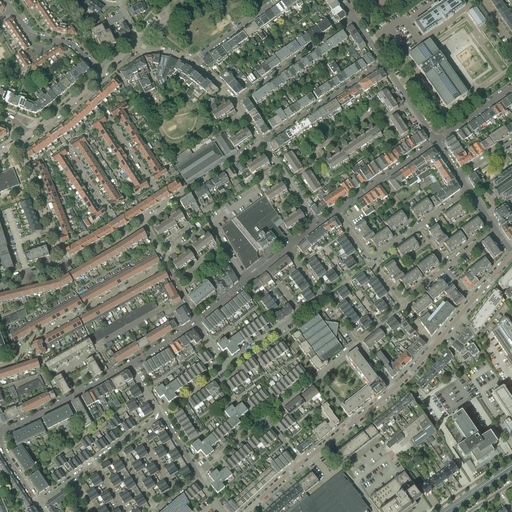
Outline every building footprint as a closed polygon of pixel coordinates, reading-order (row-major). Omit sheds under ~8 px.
[(31,11),(34,8),(34,7),(37,5),(39,3),(38,2),(37,0),(28,6),(31,11)] [(87,0),(83,7),(87,10),(94,1),(95,0),(94,0),(87,0)] [(96,1),(95,0),(94,1),(87,10),(92,14),(99,4),(96,2),(96,1)] [(142,4),(136,7),(139,13),(142,12),(142,13),(146,11),(144,8),(146,7),(143,0),(140,1),(142,4)] [(293,9),(294,8),(287,0),(286,0),(281,4),(289,15),(292,13),(289,9),(292,7),(293,9)] [(299,8),(301,6),(296,0),(287,0),(294,8),(295,7),(294,6),(296,4),(299,8)] [(325,10),(329,7),(336,2),(334,0),(327,0),(326,1),(325,2),(327,5),(323,8),(325,10)] [(443,1),(443,2),(439,5),(437,4),(436,5),(435,6),(435,5),(433,7),(432,8),(432,7),(430,9),(431,10),(426,14),(415,22),(414,23),(414,24),(415,24),(422,35),(423,36),(425,35),(436,27),(436,28),(437,27),(443,23),(445,22),(447,20),(453,16),(453,15),(464,7),(466,6),(465,5),(461,0),(446,0),(444,2),(443,1)] [(339,7),(336,2),(329,7),(331,10),(326,13),(328,15),(339,7)] [(505,6),(502,2),(494,7),(497,11),(505,6)] [(38,11),(47,5),(46,4),(44,6),(42,3),(35,7),(38,11)] [(99,4),(92,14),(97,17),(104,8),(102,7),(103,6),(99,4)] [(287,16),(289,15),(281,4),(276,8),(276,9),(282,17),(283,16),(282,14),(284,12),(287,16)] [(48,6),(47,5),(38,11),(41,15),(48,11),(46,8),(48,6)] [(476,7),(468,13),(467,14),(477,28),(486,22),(490,19),(480,5),(476,7)] [(497,11),(500,16),(508,11),(505,6),(497,11)] [(137,15),(139,13),(136,7),(131,9),(129,7),(127,8),(130,14),(132,14),(133,17),(137,15)] [(343,12),(339,7),(328,15),(330,17),(327,19),(329,22),(333,19),(343,12)] [(283,18),(282,17),(276,9),(276,8),(270,12),(275,19),(280,16),(282,18),(283,18)] [(48,11),(41,15),(44,19),(52,14),(52,13),(50,14),(48,11)] [(511,15),(508,11),(500,16),(503,20),(511,15)] [(271,23),(275,19),(270,12),(265,16),(272,26),(273,25),(271,23)] [(333,19),(336,24),(345,18),(345,16),(343,12),(333,19)] [(55,18),(52,14),(44,19),(47,24),(53,19),(55,18)] [(503,20),(506,25),(511,20),(511,17),(511,15),(503,20)] [(272,26),(265,16),(259,20),(264,28),(269,24),(271,27),(272,26)] [(319,20),(327,31),(332,27),(325,18),(324,19),(325,20),(322,22),(321,19),(319,20)] [(5,28),(7,27),(13,22),(14,21),(13,19),(11,19),(4,24),(5,24),(4,25),(5,28)] [(53,19),(47,24),(49,28),(58,22),(57,21),(55,22),(53,19)] [(260,31),(264,28),(259,20),(253,24),(254,25),(261,34),(262,33),(260,31)] [(315,25),(322,34),(327,31),(319,20),(317,22),(319,24),(317,26),(316,24),(315,25)] [(7,31),(8,32),(16,26),(13,22),(7,27),(9,30),(7,31)] [(59,23),(58,22),(49,28),(52,32),(54,31),(59,27),(57,24),(59,23)] [(59,27),(54,31),(55,32),(62,34),(63,25),(60,24),(60,27),(59,27)] [(125,24),(120,26),(122,30),(118,32),(121,36),(124,35),(126,34),(130,32),(128,27),(127,28),(125,24)] [(254,25),(253,24),(248,28),(253,35),(256,33),(256,34),(257,34),(258,37),(259,36),(262,41),(265,39),(261,34),(254,25)] [(66,25),(63,25),(62,34),(67,35),(69,35),(70,34),(67,29),(66,28),(66,25)] [(10,32),(12,35),(19,31),(16,26),(8,32),(8,33),(10,32)] [(67,29),(70,34),(71,36),(73,34),(73,36),(76,34),(74,30),(71,26),(67,29)] [(102,51),(113,46),(116,44),(111,34),(110,34),(108,29),(104,30),(102,26),(91,31),(95,38),(97,37),(98,40),(97,40),(102,51)] [(310,31),(315,39),(321,35),(314,26),(313,26),(314,28),(310,31)] [(253,35),(248,28),(243,32),(254,47),(257,45),(253,40),(252,38),(251,38),(252,38),(251,37),(253,35)] [(355,30),(348,34),(347,35),(348,37),(350,36),(351,38),(357,34),(355,30)] [(22,35),(19,31),(12,35),(14,38),(12,39),(13,41),(22,35)] [(311,42),(315,39),(310,31),(307,34),(305,32),(304,33),(306,35),(310,41),(311,42)] [(248,40),(242,32),(237,36),(242,44),(244,43),(245,45),(249,42),(248,40)] [(347,39),(343,32),(338,35),(343,42),(345,41),(346,42),(347,41),(346,40),(347,39)] [(306,46),(311,42),(310,41),(306,35),(303,37),(300,33),(298,34),(306,46)] [(296,42),(301,49),(306,46),(298,34),(296,36),(299,40),(296,42)] [(360,38),(357,34),(351,38),(353,40),(350,42),(351,44),(354,42),(360,38)] [(16,40),(18,43),(25,39),(22,35),(13,41),(14,42),(16,40)] [(334,38),(339,45),(340,45),(340,46),(342,45),(341,44),(343,42),(338,35),(334,38)] [(238,47),(242,44),(237,36),(232,40),(238,50),(239,50),(238,49),(239,49),(238,47)] [(337,46),(339,45),(334,38),(329,41),(334,49),(336,47),(337,48),(338,47),(337,46)] [(360,38),(354,42),(357,46),(363,42),(360,38)] [(27,43),(25,39),(18,43),(20,46),(18,48),(19,49),(27,43)] [(236,51),(238,50),(232,40),(226,44),(232,52),(235,50),(236,51)] [(454,101),(458,98),(459,99),(467,93),(430,40),(427,42),(409,55),(446,108),(455,102),(454,101)] [(289,45),(290,46),(295,53),(301,50),(294,41),(292,42),(289,45)] [(332,50),(334,49),(329,41),(325,45),(330,52),(331,51),(332,52),(333,51),(332,50)] [(363,42),(357,46),(360,51),(366,47),(363,42)] [(27,43),(19,49),(20,50),(22,49),(24,52),(30,47),(27,43)] [(230,54),(232,52),(226,44),(221,47),(228,57),(231,55),(230,54)] [(327,54),(330,52),(325,45),(317,50),(322,57),(325,55),(326,56),(328,54),(327,54)] [(61,46),(57,49),(61,57),(62,57),(64,56),(63,54),(65,53),(67,51),(65,48),(63,50),(61,46)] [(291,57),(295,53),(290,46),(287,47),(287,46),(285,48),(291,57)] [(357,53),(352,46),(347,49),(352,57),(357,53)] [(60,57),(61,57),(57,49),(56,48),(51,51),(56,58),(59,55),(60,57)] [(222,61),(221,61),(222,62),(228,58),(221,48),(215,52),(222,61)] [(286,60),(291,57),(285,48),(282,50),(280,48),(278,50),(280,52),(286,60)] [(374,62),(375,60),(370,52),(367,54),(364,49),(362,50),(371,64),(374,62)] [(320,59),(322,57),(317,50),(313,53),(318,61),(320,60),(320,59)] [(361,58),(367,67),(371,64),(362,50),(360,52),(363,56),(361,58)] [(53,60),(56,58),(51,51),(47,53),(52,60),(53,62),(54,62),(53,60)] [(16,57),(19,61),(25,57),(22,52),(16,57)] [(220,62),(221,61),(222,61),(215,52),(210,56),(216,64),(216,63),(218,66),(221,64),(220,62)] [(281,64),(286,60),(280,52),(275,55),(281,64)] [(49,62),(52,60),(47,53),(43,56),(49,65),(50,64),(49,62)] [(317,62),(318,61),(313,53),(309,56),(314,63),(316,61),(317,62)] [(269,60),(275,67),(275,68),(280,64),(273,54),(272,55),(273,57),(269,60)] [(48,66),(49,65),(43,56),(39,59),(43,66),(47,64),(48,66)] [(152,72),(155,70),(152,65),(154,56),(145,58),(152,72)] [(152,65),(155,70),(152,72),(153,74),(154,73),(161,88),(167,84),(163,80),(164,80),(162,79),(161,78),(156,76),(159,56),(154,56),(152,65)] [(156,76),(161,78),(168,63),(170,58),(160,56),(159,56),(156,76)] [(216,64),(210,56),(202,61),(202,63),(208,68),(213,64),(213,66),(216,64)] [(311,65),(314,63),(309,56),(305,59),(310,67),(312,66),(311,65)] [(28,61),(25,57),(19,61),(21,65),(28,61)] [(168,63),(161,78),(162,79),(164,80),(169,82),(173,75),(178,62),(170,58),(168,63)] [(41,68),(43,66),(39,59),(35,62),(36,63),(39,69),(40,70),(41,71),(42,70),(41,68)] [(79,65),(78,66),(85,74),(89,70),(89,69),(80,59),(78,61),(82,65),(80,66),(79,65)] [(139,81),(146,95),(146,96),(148,95),(147,92),(155,88),(153,84),(151,85),(147,78),(149,77),(148,74),(149,73),(142,59),(133,64),(132,64),(141,80),(139,81)] [(308,68),(310,67),(305,59),(300,62),(305,69),(307,67),(308,68)] [(275,68),(275,67),(269,60),(266,62),(265,61),(263,61),(270,71),(275,68)] [(357,63),(362,70),(366,67),(362,60),(360,61),(359,60),(358,61),(359,62),(357,63)] [(31,65),(31,64),(28,61),(21,65),(22,67),(21,68),(23,70),(31,65)] [(266,75),(270,71),(263,61),(263,62),(264,64),(260,67),(266,75)] [(333,61),(327,65),(328,66),(333,73),(334,74),(339,71),(339,70),(333,61)] [(181,63),(178,62),(173,75),(176,76),(178,71),(180,72),(184,65),(181,63)] [(303,71),(305,69),(300,62),(296,65),(301,73),(303,72),(303,71)] [(40,70),(39,69),(36,63),(31,66),(36,73),(39,71),(41,73),(42,72),(41,71),(40,70)] [(357,73),(362,70),(357,63),(355,65),(354,64),(353,64),(354,65),(352,66),(357,73)] [(129,93),(132,91),(128,86),(134,83),(132,81),(134,80),(141,94),(139,94),(141,99),(143,98),(143,97),(146,95),(139,81),(141,80),(132,64),(121,73),(126,81),(128,85),(126,87),(129,93)] [(184,65),(180,72),(182,74),(181,75),(179,78),(182,80),(184,76),(190,68),(189,68),(188,67),(184,65)] [(299,74),(301,73),(296,65),(292,68),(297,75),(299,73),(299,74)] [(81,78),(85,74),(78,66),(77,67),(79,68),(77,70),(74,66),(72,67),(81,78)] [(352,76),(357,73),(352,66),(351,67),(350,66),(349,67),(350,68),(348,69),(352,76)] [(76,82),(81,78),(72,67),(70,69),(73,73),(71,75),(70,74),(69,75),(76,82)] [(261,78),(266,75),(260,67),(256,69),(255,68),(254,68),(261,78)] [(192,69),(190,68),(184,76),(182,80),(185,82),(187,78),(188,77),(190,78),(190,79),(196,72),(191,69),(192,69)] [(219,78),(224,82),(231,75),(231,76),(234,73),(230,68),(226,72),(226,71),(223,74),(219,78)] [(253,73),(251,70),(249,68),(247,70),(249,72),(255,81),(256,82),(260,79),(255,72),(253,73)] [(294,77),(297,75),(292,68),(288,71),(293,79),(295,78),(294,77)] [(348,80),(352,76),(348,69),(346,71),(345,70),(344,70),(345,71),(343,72),(343,73),(348,80)] [(375,73),(375,74),(381,82),(386,78),(382,71),(380,70),(375,73)] [(291,80),(293,79),(288,71),(283,74),(288,81),(290,80),(291,80)] [(194,85),(202,77),(196,72),(190,79),(190,80),(186,84),(189,87),(192,83),(194,85)] [(255,81),(249,72),(247,73),(249,76),(247,78),(252,85),(256,82),(255,81)] [(340,85),(336,79),(336,78),(335,77),(334,74),(333,73),(331,75),(332,77),(330,79),(331,81),(336,88),(340,85)] [(340,85),(348,80),(343,73),(341,74),(339,75),(340,76),(336,79),(340,85)] [(376,85),(381,82),(375,74),(375,73),(371,76),(376,85)] [(64,74),(62,76),(71,86),(76,82),(69,75),(68,75),(69,77),(67,78),(64,74)] [(286,83),(288,81),(283,74),(279,77),(284,85),(286,84),(286,83)] [(233,77),(231,76),(231,75),(224,82),(228,86),(237,78),(238,78),(238,77),(237,76),(233,79),(232,78),(233,77)] [(67,90),(71,86),(62,76),(60,78),(63,81),(61,82),(60,82),(67,90)] [(372,87),(376,85),(371,76),(367,79),(372,87)] [(207,81),(202,77),(194,85),(197,87),(194,91),(196,93),(207,81)] [(282,87),(284,85),(279,77),(275,81),(279,87),(282,86),(282,87)] [(228,86),(232,91),(240,84),(239,83),(238,84),(236,82),(239,80),(238,78),(237,78),(228,86)] [(331,91),(336,88),(331,81),(328,83),(327,81),(327,80),(326,78),(324,79),(331,91)] [(115,79),(111,83),(116,89),(117,89),(119,91),(121,89),(119,87),(121,85),(115,79)] [(327,94),(331,91),(324,79),(322,81),(323,83),(324,83),(325,85),(322,87),(327,94)] [(368,90),(372,87),(367,79),(363,82),(368,90)] [(212,84),(207,81),(196,93),(199,95),(203,90),(210,96),(218,91),(211,85),(212,84)] [(277,89),(279,87),(275,81),(271,84),(276,91),(278,90),(277,89)] [(62,94),(67,90),(60,82),(59,83),(60,84),(58,85),(55,82),(54,84),(62,94)] [(364,93),(368,90),(363,82),(358,85),(364,93)] [(116,90),(116,89),(111,83),(106,87),(112,93),(114,91),(116,93),(118,92),(116,90)] [(58,98),(62,94),(54,84),(52,85),(52,86),(50,88),(51,90),(58,98)] [(241,85),(240,84),(232,91),(235,95),(238,95),(243,91),(247,88),(245,86),(242,89),(239,86),(241,85)] [(274,93),(276,91),(271,84),(266,87),(271,94),(273,92),(274,93)] [(322,97),(327,94),(322,87),(319,89),(318,87),(319,86),(317,84),(315,85),(315,86),(322,97)] [(364,93),(358,85),(354,87),(360,96),(364,93)] [(313,93),(317,100),(322,97),(315,86),(313,87),(314,89),(315,89),(316,91),(313,93)] [(110,95),(112,93),(106,87),(102,91),(102,92),(107,97),(108,97),(110,99),(112,97),(110,95)] [(266,97),(271,94),(266,87),(260,91),(265,98),(266,98),(266,97)] [(355,99),(360,96),(354,87),(349,90),(355,99)] [(48,93),(46,95),(53,102),(57,99),(48,88),(45,90),(48,93)] [(7,89),(7,90),(5,94),(2,101),(6,103),(8,104),(13,91),(9,89),(7,89)] [(388,92),(386,90),(378,95),(384,103),(392,98),(390,96),(395,93),(392,89),(388,92)] [(351,102),(355,99),(349,90),(345,93),(350,102),(351,102)] [(16,92),(13,91),(8,104),(9,104),(13,106),(16,98),(18,94),(15,93),(16,92)] [(105,99),(107,97),(102,92),(102,91),(97,95),(103,101),(105,104),(107,101),(105,99)] [(261,101),(265,98),(260,91),(256,94),(261,101)] [(303,93),(310,104),(315,101),(311,94),(308,96),(306,95),(307,94),(305,92),(303,93)] [(49,105),(53,102),(46,95),(45,96),(42,93),(39,95),(48,106),(49,105)] [(306,107),(310,104),(303,93),(301,95),(302,97),(303,97),(304,99),(301,101),(306,107)] [(340,97),(345,104),(347,107),(349,106),(348,104),(350,102),(345,93),(340,97)] [(17,107),(18,108),(24,95),(20,94),(18,99),(16,98),(13,106),(17,107)] [(256,104),(261,101),(256,94),(252,97),(256,104)] [(27,96),(24,95),(18,108),(20,109),(20,108),(24,110),(23,110),(24,110),(27,101),(25,100),(27,96)] [(47,107),(48,106),(39,95),(37,97),(39,100),(38,102),(44,109),(47,107)] [(100,104),(103,101),(97,95),(95,97),(91,101),(96,107),(100,104)] [(345,104),(340,97),(335,100),(341,107),(341,108),(344,107),(343,106),(345,104)] [(301,110),(306,107),(301,101),(299,102),(297,101),(298,100),(296,98),(294,99),(301,110)] [(392,98),(384,103),(384,104),(381,106),(382,107),(385,105),(390,112),(398,107),(396,104),(400,101),(398,98),(393,101),(392,98)] [(222,106),(220,107),(225,115),(232,111),(234,115),(236,113),(229,101),(226,103),(223,99),(219,101),(222,106)] [(245,109),(252,105),(249,99),(243,103),(243,105),(245,109)] [(297,113),(301,110),(294,99),(292,101),(293,103),(294,103),(291,105),(292,107),(297,113)] [(342,111),(335,100),(322,108),(327,115),(329,119),(342,111)] [(506,110),(510,106),(506,100),(501,103),(506,110)] [(31,113),(33,109),(33,104),(33,103),(27,101),(24,110),(31,113)] [(96,107),(91,101),(86,105),(87,106),(92,112),(94,110),(96,112),(98,110),(96,107)] [(33,104),(33,109),(31,113),(36,113),(38,112),(39,112),(41,111),(44,109),(38,102),(36,103),(33,104)] [(116,108),(119,113),(123,110),(128,107),(125,103),(116,108)] [(507,112),(506,110),(501,103),(496,106),(503,116),(506,114),(508,113),(507,112)] [(218,119),(225,115),(220,107),(217,109),(215,104),(211,107),(214,111),(211,113),(219,125),(221,123),(218,119)] [(245,109),(249,114),(255,110),(254,107),(255,106),(253,104),(252,105),(245,109)] [(292,116),(297,113),(292,107),(290,108),(288,107),(289,106),(288,104),(285,106),(292,116)] [(91,112),(92,112),(87,106),(82,110),(87,116),(90,114),(91,116),(93,114),(91,112)] [(288,119),(292,116),(285,106),(283,107),(284,109),(285,109),(286,111),(283,112),(288,119)] [(496,106),(491,110),(496,117),(496,118),(497,118),(498,120),(503,116),(496,106)] [(113,117),(116,115),(119,113),(116,108),(113,111),(112,109),(109,111),(113,117)] [(317,112),(323,120),(325,118),(324,117),(327,115),(322,108),(317,112)] [(257,109),(255,110),(249,114),(252,119),(259,115),(257,112),(258,111),(257,109)] [(85,118),(87,116),(82,110),(78,114),(83,120),(83,119),(85,121),(87,120),(85,118)] [(123,110),(119,113),(116,115),(119,119),(126,115),(123,110)] [(277,116),(282,123),(287,120),(280,110),(275,113),(277,116)] [(493,120),(496,118),(496,117),(491,110),(486,113),(491,120),(493,124),(495,123),(493,120)] [(317,112),(312,115),(316,122),(319,120),(320,122),(323,120),(317,112)] [(493,124),(491,120),(486,113),(481,117),(486,124),(486,125),(490,123),(491,125),(493,124)] [(81,122),(83,120),(78,114),(73,118),(78,124),(79,123),(81,125),(83,124),(81,122)] [(252,119),(255,124),(262,120),(260,117),(261,116),(260,114),(259,115),(252,119)] [(389,119),(395,128),(403,123),(401,120),(405,118),(403,114),(398,117),(397,114),(389,119)] [(101,118),(97,121),(100,125),(103,124),(107,121),(102,115),(100,117),(101,118)] [(129,120),(126,115),(119,119),(123,124),(129,120)] [(306,119),(307,120),(312,127),(315,125),(314,124),(316,122),(312,115),(306,119)] [(277,126),(282,123),(277,116),(273,119),(277,126)] [(133,117),(129,120),(123,124),(126,129),(132,125),(136,122),(133,117)] [(481,117),(474,122),(480,131),(484,128),(483,127),(486,125),(486,124),(481,117)] [(78,124),(73,118),(69,121),(74,127),(76,126),(78,128),(80,126),(78,124)] [(263,119),(262,120),(255,124),(259,130),(265,125),(263,122),(265,121),(263,119)] [(273,129),(277,126),(273,119),(268,122),(273,129)] [(312,127),(307,120),(306,119),(300,123),(305,130),(306,129),(308,127),(309,129),(312,127)] [(72,129),(74,127),(69,121),(64,125),(69,132),(69,131),(70,131),(72,133),(74,132),(72,129)] [(94,129),(96,128),(100,125),(97,121),(91,125),(94,129)] [(411,126),(409,122),(404,125),(403,123),(395,128),(401,137),(408,132),(407,129),(411,126)] [(474,122),(467,126),(473,136),(480,131),(474,122)] [(136,123),(132,125),(126,129),(129,134),(136,130),(138,128),(137,125),(136,123)] [(295,127),(295,128),(300,135),(303,133),(302,131),(305,130),(300,123),(295,127)] [(511,133),(511,128),(510,125),(509,124),(508,124),(509,125),(507,127),(504,123),(502,125),(509,135),(511,133)] [(103,124),(100,125),(96,128),(100,133),(106,128),(103,124)] [(371,124),(367,126),(370,131),(367,132),(372,140),(373,141),(382,136),(381,134),(376,126),(374,128),(373,128),(371,124)] [(66,134),(69,132),(64,125),(59,128),(64,135),(65,138),(66,137),(68,136),(66,134)] [(270,131),(269,131),(265,125),(259,130),(262,135),(264,135),(270,131)] [(0,132),(2,133),(4,136),(6,135),(9,133),(7,130),(5,129),(5,128),(0,126),(0,132)] [(238,134),(243,142),(244,143),(250,139),(252,142),(254,141),(246,129),(244,130),(241,126),(237,129),(240,133),(238,134)] [(475,139),(473,136),(467,126),(462,130),(468,138),(471,136),(473,139),(474,140),(475,139)] [(298,136),(300,135),(295,128),(295,127),(290,130),(294,137),(297,135),(298,136)] [(413,131),(414,132),(422,144),(426,140),(427,138),(422,131),(422,132),(419,127),(413,131)] [(504,127),(499,131),(504,139),(509,135),(504,127)] [(66,138),(66,137),(65,138),(64,135),(59,128),(57,130),(51,134),(58,143),(57,141),(61,137),(62,136),(64,139),(66,138)] [(100,133),(103,137),(109,133),(106,128),(100,133)] [(373,141),(372,140),(367,132),(365,134),(362,129),(358,132),(361,136),(359,138),(365,147),(373,141)] [(136,130),(129,134),(132,139),(138,135),(139,135),(136,130)] [(291,139),(294,137),(290,130),(284,134),(290,142),(292,140),(291,139)] [(462,130),(457,134),(464,144),(464,145),(466,143),(465,141),(468,138),(462,130)] [(222,131),(221,131),(214,136),(216,139),(206,146),(205,145),(199,149),(200,150),(192,155),(189,149),(176,157),(180,163),(176,166),(177,169),(186,182),(188,185),(228,159),(229,159),(237,153),(222,131)] [(499,131),(494,134),(499,142),(504,139),(499,131)] [(244,143),(243,142),(238,134),(235,136),(232,132),(229,134),(232,139),(229,140),(237,152),(239,151),(237,148),(244,143)] [(417,147),(422,144),(414,132),(413,133),(413,134),(412,135),(413,137),(411,139),(416,147),(417,147)] [(106,142),(112,138),(109,133),(103,137),(106,142)] [(489,149),(495,145),(486,133),(484,135),(487,140),(484,142),(489,149)] [(58,143),(51,134),(46,137),(47,138),(46,138),(51,144),(54,142),(56,145),(58,143)] [(290,143),(290,142),(284,134),(279,137),(285,145),(288,143),(288,144),(290,143)] [(457,134),(453,136),(456,141),(447,148),(451,153),(460,146),(464,144),(457,134)] [(494,134),(489,137),(495,145),(499,142),(494,134)] [(76,141),(80,146),(86,142),(89,140),(85,135),(83,137),(76,141)] [(141,140),(138,135),(132,139),(131,139),(135,145),(138,144),(138,143),(139,142),(138,142),(141,140)] [(354,135),(350,138),(353,142),(350,144),(355,151),(356,153),(365,147),(359,138),(356,140),(354,135)] [(408,135),(404,138),(407,142),(406,142),(412,151),(417,147),(416,147),(411,139),(408,135)] [(445,144),(447,148),(456,141),(453,136),(445,142),(444,144),(445,144)] [(285,146),(285,145),(279,137),(274,141),(279,149),(282,147),(283,148),(285,146)] [(51,145),(51,144),(46,138),(42,141),(47,147),(49,146),(51,148),(53,147),(51,145)] [(106,142),(109,147),(115,143),(112,138),(106,142)] [(407,154),(412,151),(406,142),(403,139),(398,142),(401,146),(407,154)] [(145,146),(141,140),(138,142),(139,142),(138,143),(138,144),(135,145),(138,150),(140,150),(145,146)] [(484,153),(489,149),(484,142),(481,144),(478,140),(476,141),(478,143),(484,153)] [(45,149),(47,147),(42,141),(37,144),(42,151),(42,150),(44,153),(46,151),(45,149)] [(76,141),(70,145),(74,150),(77,147),(80,146),(76,141)] [(280,150),(279,149),(274,141),(269,143),(269,145),(274,152),(277,150),(278,151),(280,150)] [(356,153),(355,151),(350,144),(348,145),(345,141),(341,143),(344,148),(341,149),(342,151),(345,154),(348,158),(356,153)] [(77,147),(81,152),(87,148),(89,147),(86,142),(80,146),(77,147)] [(113,151),(118,148),(118,147),(115,143),(109,147),(106,149),(106,150),(105,150),(106,152),(107,152),(108,151),(110,153),(113,151)] [(478,143),(473,147),(479,156),(484,153),(478,143)] [(41,151),(42,151),(37,144),(32,148),(37,154),(39,153),(41,155),(43,154),(41,151)] [(143,155),(149,150),(151,149),(148,144),(146,145),(145,146),(140,150),(143,155)] [(474,159),(479,156),(473,147),(471,148),(469,145),(470,145),(469,144),(465,146),(467,148),(470,153),(474,159)] [(397,161),(403,157),(397,149),(394,145),(390,148),(393,152),(392,153),(397,161)] [(403,157),(407,154),(401,146),(397,149),(403,157)] [(451,153),(454,157),(464,150),(460,146),(451,153)] [(120,147),(118,147),(118,148),(113,151),(116,156),(119,155),(120,154),(121,155),(124,153),(120,147)] [(36,155),(37,154),(32,148),(27,151),(29,158),(36,155)] [(90,153),(87,148),(81,152),(84,157),(90,153)] [(337,148),(333,150),(336,155),(334,156),(339,164),(340,165),(348,160),(348,159),(348,158),(345,154),(342,151),(340,152),(337,148)] [(464,150),(454,157),(457,162),(470,153),(467,148),(464,150)] [(64,149),(57,153),(61,158),(63,156),(67,154),(64,149)] [(430,160),(430,161),(438,156),(434,150),(432,149),(425,154),(429,160),(430,160)] [(152,155),(149,150),(143,155),(146,160),(152,155)] [(284,157),(289,165),(297,160),(296,158),(300,155),(297,151),(293,154),(292,151),(289,153),(284,157)] [(257,160),(255,161),(260,169),(267,164),(269,168),(271,167),(269,163),(264,155),(262,157),(259,152),(254,155),(257,160)] [(61,158),(57,153),(51,157),(55,162),(57,160),(61,158)] [(84,157),(87,162),(93,158),(91,155),(90,153),(84,157)] [(116,156),(120,162),(126,159),(127,158),(124,153),(121,155),(120,154),(119,155),(116,156)] [(389,166),(393,163),(388,155),(387,154),(386,155),(385,153),(381,156),(382,157),(389,166)] [(393,163),(397,161),(392,153),(388,155),(393,163)] [(470,153),(457,162),(460,167),(462,168),(474,159),(470,153)] [(340,165),(339,164),(334,156),(332,158),(329,154),(325,156),(328,160),(325,162),(330,170),(331,170),(331,171),(340,165)] [(431,161),(430,161),(430,160),(429,160),(425,154),(421,157),(427,166),(428,165),(427,164),(430,162),(430,161),(431,161)] [(146,160),(149,164),(156,160),(152,155),(146,160)] [(371,155),(365,158),(377,175),(382,171),(375,161),(371,155)] [(63,156),(61,158),(57,160),(60,165),(67,161),(63,156)] [(441,160),(438,156),(430,161),(431,161),(433,165),(441,160)] [(382,171),(389,166),(382,157),(375,161),(382,171)] [(427,166),(421,157),(417,160),(428,177),(428,176),(432,174),(429,169),(427,166)] [(96,163),(93,158),(87,162),(90,167),(96,163)] [(253,173),(260,169),(255,161),(253,162),(250,158),(246,161),(249,165),(246,167),(248,170),(252,175),(254,178),(256,177),(253,173)] [(377,175),(365,158),(355,165),(367,182),(377,175)] [(129,164),(126,159),(120,162),(119,163),(123,168),(129,164)] [(159,165),(156,160),(149,164),(152,169),(159,165)] [(297,160),(289,165),(295,174),(303,169),(301,166),(305,163),(303,160),(299,162),(297,160)] [(423,180),(428,177),(417,160),(412,164),(422,179),(423,179),(423,180)] [(444,165),(441,160),(433,165),(437,170),(444,165)] [(34,169),(38,167),(41,166),(39,161),(32,163),(34,169)] [(70,166),(67,161),(60,165),(63,170),(70,166)] [(246,169),(242,162),(236,166),(241,173),(246,169)] [(89,167),(93,172),(100,168),(96,163),(90,167),(89,167)] [(132,169),(129,164),(123,168),(126,173),(132,169)] [(420,181),(422,179),(412,164),(407,167),(414,179),(418,177),(420,181)] [(45,165),(41,166),(38,167),(40,173),(47,170),(45,165)] [(155,174),(158,172),(162,170),(159,165),(152,169),(155,174)] [(361,186),(367,182),(355,165),(350,169),(354,174),(361,186)] [(448,170),(444,165),(437,170),(440,175),(448,170)] [(63,170),(67,175),(73,171),(70,166),(63,170)] [(408,185),(410,187),(416,182),(414,179),(407,167),(399,173),(405,181),(408,185)] [(103,172),(100,168),(93,172),(96,177),(103,172)] [(164,168),(162,170),(158,172),(161,177),(167,173),(164,168)] [(231,180),(234,178),(237,176),(232,168),(226,172),(230,179),(231,180)] [(502,200),(504,201),(505,201),(505,202),(506,203),(507,202),(507,201),(511,199),(511,198),(511,197),(511,196),(511,168),(497,179),(494,181),(495,182),(493,184),(493,188),(496,189),(493,191),(498,199),(502,196),(502,199),(501,200),(502,200)] [(17,186),(19,185),(13,169),(0,174),(0,192),(1,192),(7,190),(11,188),(10,187),(17,184),(17,186)] [(125,180),(126,180),(129,178),(135,174),(132,169),(126,173),(127,175),(123,178),(121,180),(122,182),(125,180)] [(47,170),(40,173),(42,178),(49,176),(47,170)] [(252,175),(248,170),(241,174),(245,179),(252,175)] [(302,176),(308,184),(316,179),(314,177),(318,174),(316,170),(311,173),(310,170),(302,176)] [(440,175),(444,180),(451,175),(448,170),(440,175)] [(76,176),(73,171),(67,175),(70,180),(76,176)] [(468,179),(472,185),(474,183),(474,182),(478,179),(477,177),(480,175),(477,171),(475,174),(469,178),(468,178),(468,179)] [(96,177),(99,182),(106,178),(103,172),(96,177)] [(161,177),(158,172),(155,174),(152,176),(153,178),(155,181),(156,183),(158,181),(157,179),(161,177)] [(400,184),(405,181),(399,173),(389,180),(388,182),(389,182),(396,192),(403,187),(400,184)] [(129,178),(126,180),(129,184),(138,178),(135,174),(129,178)] [(219,176),(218,177),(215,179),(216,179),(211,182),(215,188),(216,190),(217,191),(222,188),(222,187),(224,185),(224,187),(230,183),(229,182),(224,174),(219,177),(219,176)] [(354,174),(349,178),(356,189),(361,186),(354,174)] [(454,180),(451,175),(444,180),(447,185),(454,180)] [(44,184),(51,181),(49,176),(42,178),(44,184)] [(70,180),(73,185),(80,181),(76,176),(70,180)] [(109,183),(106,178),(99,182),(100,182),(103,187),(109,183)] [(141,183),(138,178),(129,184),(131,187),(134,186),(135,187),(139,185),(141,183)] [(349,178),(348,178),(347,179),(347,180),(345,182),(352,192),(356,189),(349,178)] [(317,182),(316,179),(308,184),(313,193),(321,188),(320,185),(324,182),(321,179),(317,182)] [(480,182),(478,179),(474,182),(474,183),(472,185),(475,189),(476,189),(482,185),(485,183),(483,180),(480,182)] [(177,191),(182,188),(178,181),(177,182),(175,180),(173,181),(175,183),(173,185),(177,191)] [(275,187),(273,188),(278,196),(284,192),(287,196),(289,194),(287,190),(281,183),(279,184),(276,180),(272,182),(275,187)] [(442,190),(447,199),(459,190),(460,190),(460,189),(454,180),(447,185),(447,186),(446,186),(448,188),(446,189),(445,188),(442,190)] [(44,184),(46,189),(54,187),(51,181),(44,184)] [(83,186),(80,181),(73,185),(76,190),(83,186)] [(145,181),(141,183),(139,185),(142,189),(145,187),(146,189),(149,187),(146,183),(145,181)] [(441,204),(447,199),(442,190),(441,189),(442,188),(437,181),(434,183),(433,184),(424,191),(425,192),(430,189),(435,196),(441,204)] [(212,190),(215,188),(211,182),(204,186),(208,193),(209,192),(211,195),(214,193),(212,190)] [(347,196),(352,192),(345,182),(343,183),(340,185),(341,186),(341,187),(347,196)] [(103,187),(106,192),(112,188),(110,184),(109,183),(103,187)] [(236,187),(239,192),(240,192),(245,189),(243,186),(241,183),(241,184),(237,187),(236,187)] [(172,195),(177,191),(173,185),(170,186),(168,184),(167,185),(168,187),(168,188),(172,195)] [(135,193),(142,189),(139,185),(135,187),(132,189),(135,193)] [(79,195),(86,191),(83,186),(76,190),(79,195)] [(212,199),(208,193),(204,186),(199,189),(204,197),(204,198),(207,197),(209,201),(212,199)] [(264,194),(265,196),(269,202),(272,206),(274,204),(271,200),(278,196),(273,188),(270,190),(268,186),(264,188),(267,192),(264,194)] [(56,192),(54,187),(46,189),(48,195),(56,192)] [(172,195),(168,188),(165,189),(163,187),(161,189),(162,191),(167,198),(172,195)] [(343,199),(347,196),(341,187),(338,190),(337,189),(336,189),(343,199)] [(381,187),(378,187),(375,190),(380,197),(379,198),(380,199),(381,201),(383,200),(384,201),(382,203),(383,205),(385,203),(390,200),(381,187)] [(114,189),(112,188),(106,192),(109,196),(115,192),(114,189)] [(199,189),(194,193),(202,206),(204,204),(202,200),(204,198),(204,197),(199,189)] [(336,191),(332,194),(338,202),(343,199),(336,189),(336,190),(336,191)] [(375,190),(370,193),(375,201),(376,202),(378,202),(377,201),(380,199),(379,198),(380,197),(375,190)] [(419,190),(404,201),(401,203),(403,205),(420,192),(419,190)] [(89,196),(86,191),(79,195),(83,200),(89,196)] [(157,194),(156,195),(155,196),(159,203),(167,198),(162,191),(157,194)] [(55,201),(54,199),(58,198),(56,192),(48,195),(51,201),(51,203),(55,201)] [(112,201),(115,200),(119,197),(115,192),(109,196),(112,201)] [(371,204),(375,201),(370,193),(366,196),(371,204)] [(152,198),(150,199),(154,206),(154,207),(159,203),(155,196),(153,194),(151,195),(152,198)] [(338,202),(332,194),(327,197),(333,206),(338,202)] [(121,195),(119,197),(115,200),(118,205),(124,201),(121,195)] [(199,209),(191,195),(185,198),(190,207),(192,210),(195,209),(196,210),(199,209)] [(92,201),(89,196),(83,200),(86,205),(92,201)] [(272,206),(269,202),(265,196),(234,219),(221,229),(246,271),(259,260),(258,258),(257,256),(257,254),(257,252),(256,251),(259,249),(260,248),(262,251),(276,240),(275,239),(276,238),(278,237),(280,238),(282,238),(283,240),(286,238),(272,221),(278,216),(272,206)] [(366,196),(361,200),(366,207),(371,204),(366,196)] [(430,200),(435,206),(436,208),(441,204),(435,196),(431,199),(431,198),(430,199),(430,200)] [(154,206),(150,199),(149,200),(147,197),(146,199),(147,201),(142,204),(141,202),(139,203),(140,205),(140,206),(144,212),(144,213),(154,206)] [(328,209),(333,206),(327,197),(323,200),(323,201),(323,202),(328,209)] [(54,208),(61,206),(61,205),(63,204),(61,199),(59,200),(58,198),(54,199),(55,201),(51,203),(54,208)] [(187,208),(190,207),(185,198),(180,202),(188,216),(191,214),(187,208)] [(426,199),(410,210),(416,219),(423,214),(424,216),(427,214),(426,212),(432,208),(426,199)] [(22,210),(23,209),(32,206),(30,200),(20,204),(22,210)] [(118,205),(115,200),(112,201),(109,204),(112,209),(118,205)] [(368,210),(366,207),(361,200),(356,203),(363,213),(366,217),(374,211),(372,207),(368,210)] [(86,205),(89,210),(95,205),(92,201),(86,205)] [(328,209),(323,202),(323,201),(316,205),(310,209),(315,216),(317,217),(328,209)] [(511,216),(509,213),(511,210),(511,208),(508,203),(507,202),(506,203),(507,204),(505,205),(492,213),(499,223),(497,224),(500,228),(506,224),(509,222),(510,223),(511,221),(511,219),(510,217),(511,216)] [(459,203),(448,212),(443,215),(450,224),(456,219),(457,221),(460,219),(459,217),(466,212),(459,203)] [(132,211),(130,212),(134,219),(139,216),(144,212),(140,206),(139,206),(137,204),(135,205),(137,207),(134,209),(132,207),(130,208),(132,211)] [(98,210),(95,205),(89,210),(92,214),(96,212),(98,210)] [(25,214),(34,211),(32,206),(23,209),(25,214)] [(63,211),(61,206),(54,208),(54,209),(54,208),(56,214),(63,211)] [(294,207),(290,210),(293,214),(291,216),(296,223),(304,218),(299,210),(297,212),(294,207)] [(102,208),(98,210),(96,212),(99,217),(105,213),(102,208)] [(176,224),(176,225),(183,221),(185,223),(187,222),(179,210),(177,212),(174,208),(170,210),(173,215),(170,216),(172,218),(176,224)] [(34,211),(25,214),(27,219),(35,216),(34,211)] [(56,214),(58,219),(65,217),(63,211),(56,214)] [(400,211),(384,223),(391,232),(397,227),(399,229),(401,227),(400,225),(407,220),(400,211)] [(93,221),(99,217),(96,212),(92,214),(90,216),(93,221)] [(118,216),(119,219),(124,226),(129,223),(129,222),(134,219),(130,212),(127,214),(125,212),(124,213),(125,215),(122,217),(120,215),(118,216)] [(287,229),(296,223),(291,216),(288,217),(285,213),(281,215),(284,220),(282,221),(287,229)] [(179,230),(176,225),(176,224),(172,218),(169,220),(166,215),(162,218),(165,222),(163,224),(169,232),(175,228),(177,231),(179,230)] [(35,216),(27,219),(29,224),(37,221),(35,216)] [(439,218),(441,221),(445,226),(447,224),(442,216),(439,218)] [(60,225),(67,222),(65,217),(58,219),(60,225)] [(334,218),(330,221),(335,228),(336,228),(334,229),(339,237),(344,233),(341,229),(342,228),(341,226),(336,218),(334,218)] [(477,218),(465,226),(461,229),(467,238),(474,233),(475,235),(477,233),(476,231),(483,226),(477,218)] [(116,231),(122,227),(124,226),(119,219),(115,221),(112,224),(116,231)] [(86,229),(81,220),(78,222),(84,231),(86,229)] [(37,221),(29,224),(31,229),(39,226),(37,221)] [(111,234),(116,231),(112,224),(110,221),(108,223),(109,225),(107,227),(111,234)] [(162,241),(164,240),(162,237),(169,232),(163,224),(160,225),(158,221),(154,223),(157,227),(154,229),(162,241)] [(333,229),(335,228),(330,221),(326,224),(331,232),(333,231),(332,231),(334,230),(333,229)] [(370,240),(374,236),(363,221),(354,227),(359,234),(357,235),(358,235),(359,238),(361,236),(366,243),(370,240)] [(330,232),(331,232),(326,224),(322,227),(327,234),(330,231),(330,232)] [(100,240),(111,234),(107,227),(106,227),(105,225),(103,226),(104,228),(99,231),(98,229),(96,230),(97,232),(96,233),(100,239),(100,240)] [(448,241),(436,225),(428,231),(433,238),(431,239),(433,242),(435,241),(439,247),(444,244),(448,241)] [(511,241),(511,240),(511,235),(508,229),(505,225),(501,228),(501,229),(501,230),(504,234),(509,241),(511,241)] [(31,229),(28,230),(31,235),(41,231),(39,226),(31,229)] [(67,235),(71,233),(69,227),(62,230),(64,235),(64,236),(67,235)] [(322,227),(317,230),(328,244),(333,241),(331,239),(330,239),(328,235),(327,234),(322,227)] [(392,237),(386,228),(374,236),(370,240),(376,248),(383,244),(384,245),(387,243),(386,242),(392,237)] [(137,233),(142,240),(142,241),(144,240),(145,241),(148,239),(143,230),(137,233)] [(327,245),(328,244),(317,230),(314,233),(323,245),(326,242),(326,243),(327,245)] [(202,238),(200,239),(205,247),(206,248),(212,243),(214,246),(216,244),(208,233),(206,235),(202,231),(198,234),(202,238)] [(95,242),(100,239),(96,233),(94,234),(92,232),(91,233),(92,235),(91,236),(95,242)] [(459,232),(448,241),(444,244),(450,253),(456,248),(457,249),(460,247),(459,246),(466,241),(459,232)] [(142,241),(142,240),(137,233),(96,258),(101,267),(123,254),(129,250),(132,248),(142,241)] [(319,248),(323,245),(314,233),(309,236),(316,245),(317,246),(319,248)] [(81,241),(81,242),(84,248),(85,249),(95,243),(95,242),(91,236),(90,236),(89,234),(87,235),(89,237),(83,240),(82,238),(80,239),(81,241)] [(69,240),(68,237),(67,235),(64,236),(64,235),(60,237),(62,243),(69,240)] [(314,248),(317,246),(316,245),(309,236),(305,240),(311,247),(313,250),(314,249),(314,248)] [(336,241),(339,245),(347,240),(344,236),(336,241)] [(206,248),(205,247),(200,239),(198,241),(194,237),(190,240),(194,244),(191,246),(197,253),(200,257),(202,255),(200,253),(206,248)] [(412,238),(401,246),(396,249),(402,258),(409,253),(410,255),(413,253),(412,251),(418,247),(412,238)] [(495,244),(490,238),(481,244),(493,260),(502,254),(497,247),(498,246),(496,243),(495,244)] [(7,246),(6,242),(9,241),(8,239),(6,240),(6,241),(0,242),(0,248),(8,246),(7,246)] [(79,251),(84,248),(81,242),(80,242),(79,240),(77,241),(78,243),(75,245),(79,251)] [(307,250),(311,247),(305,240),(301,243),(307,250)] [(350,244),(347,240),(339,245),(342,249),(350,244)] [(73,246),(70,247),(74,254),(79,251),(75,245),(73,242),(71,244),(73,246)] [(41,248),(44,258),(49,256),(47,249),(50,248),(48,243),(40,246),(40,248),(41,248)] [(303,254),(307,250),(301,243),(297,246),(303,254)] [(352,248),(350,244),(342,249),(344,253),(352,248)] [(0,254),(8,252),(8,251),(7,248),(8,247),(11,247),(10,245),(7,246),(8,246),(0,248),(0,254)] [(66,250),(65,250),(68,257),(69,257),(74,254),(70,247),(68,248),(67,246),(65,247),(66,250)] [(37,250),(35,250),(35,251),(38,260),(44,258),(41,248),(40,248),(37,250)] [(180,256),(187,265),(193,260),(195,263),(197,261),(189,250),(186,252),(183,248),(179,251),(182,255),(180,256)] [(352,248),(344,253),(347,257),(355,252),(352,248)] [(0,254),(0,259),(0,260),(1,260),(10,257),(10,256),(9,253),(11,252),(11,250),(8,251),(8,252),(0,254)] [(30,252),(33,262),(38,260),(35,251),(35,250),(32,251),(32,252),(30,252)] [(421,250),(409,259),(410,261),(423,252),(421,250)] [(27,263),(33,262),(30,252),(26,253),(24,254),(27,263)] [(155,253),(151,255),(156,265),(160,262),(155,253)] [(182,273),(182,272),(180,270),(187,265),(180,256),(178,258),(175,254),(171,257),(174,261),(172,263),(180,274),(182,273)] [(152,267),(156,265),(151,255),(146,258),(152,267)] [(282,258),(288,266),(292,263),(286,255),(282,258)] [(432,255),(416,266),(422,275),(429,270),(430,272),(433,270),(432,268),(438,264),(432,255)] [(467,263),(469,265),(478,258),(477,255),(467,263)] [(12,262),(11,258),(13,257),(13,256),(10,256),(10,257),(1,260),(1,262),(2,266),(3,266),(2,265),(12,262)] [(307,263),(310,267),(317,261),(314,257),(307,263)] [(343,262),(346,266),(354,261),(351,257),(343,262)] [(71,274),(74,281),(75,282),(81,278),(86,275),(101,267),(96,258),(70,274),(71,274)] [(146,258),(142,260),(147,269),(152,267),(146,258)] [(278,262),(284,269),(288,266),(282,258),(278,262)] [(484,258),(469,270),(476,279),(482,274),(483,275),(486,273),(484,272),(491,267),(484,258)] [(143,272),(147,269),(142,260),(138,262),(143,272)] [(2,265),(3,266),(3,267),(4,271),(14,268),(12,264),(15,263),(14,261),(12,262),(2,265)] [(320,265),(317,261),(310,267),(313,271),(320,265)] [(356,265),(354,261),(346,266),(349,271),(357,265),(356,265)] [(398,281),(400,280),(404,277),(392,261),(384,267),(389,274),(387,276),(389,278),(390,277),(395,283),(398,281)] [(134,265),(135,267),(139,274),(143,272),(138,262),(134,265)] [(280,272),(284,269),(278,262),(274,265),(280,272)] [(277,275),(280,272),(274,265),(271,268),(277,275)] [(323,269),(320,265),(313,271),(316,275),(323,269)] [(225,272),(228,276),(233,285),(238,281),(229,266),(224,269),(225,272)] [(130,267),(125,269),(130,278),(135,276),(131,270),(130,267)] [(273,278),(277,275),(271,268),(267,271),(273,278)] [(126,281),(130,278),(125,269),(121,272),(126,281)] [(233,286),(233,285),(228,276),(225,278),(223,274),(220,269),(217,271),(219,273),(228,290),(229,289),(229,288),(230,288),(232,287),(232,286),(233,286)] [(326,273),(323,269),(316,275),(318,279),(326,273)] [(415,269),(404,277),(400,280),(406,289),(412,284),(414,286),(416,284),(415,282),(422,277),(415,269)] [(511,283),(511,270),(511,269),(498,285),(503,291),(511,283)] [(328,280),(335,274),(332,270),(325,276),(328,280)] [(460,278),(462,281),(468,276),(471,279),(469,280),(472,283),(471,285),(474,287),(478,282),(475,279),(476,279),(469,270),(469,271),(460,278)] [(164,280),(165,282),(166,285),(168,283),(166,279),(168,278),(165,271),(160,273),(164,280)] [(289,277),(293,281),(300,275),(297,271),(289,277)] [(121,272),(117,274),(122,283),(126,281),(121,272)] [(225,292),(228,290),(219,273),(215,276),(216,279),(225,292)] [(266,273),(262,276),(267,284),(272,280),(266,273)] [(358,283),(366,277),(363,273),(355,279),(358,283)] [(118,285),(122,283),(117,274),(113,276),(118,285)] [(338,278),(335,274),(328,280),(331,284),(338,278)] [(68,286),(73,283),(69,275),(63,278),(67,285),(68,286)] [(293,281),(296,285),(303,279),(300,275),(293,281)] [(113,276),(109,279),(114,288),(118,285),(113,276)] [(263,287),(267,284),(262,276),(257,280),(263,286),(263,287)] [(471,291),(474,287),(471,285),(472,283),(469,280),(471,279),(468,276),(462,281),(469,290),(471,291)] [(366,277),(358,283),(361,287),(369,282),(366,277)] [(68,286),(67,285),(63,278),(58,281),(61,288),(61,289),(62,289),(68,286)] [(158,289),(157,287),(156,284),(156,285),(152,278),(148,280),(151,287),(153,286),(156,290),(158,289)] [(368,284),(371,288),(379,282),(376,278),(368,284)] [(109,290),(114,288),(109,279),(104,281),(109,290)] [(216,285),(220,291),(221,294),(223,294),(225,292),(216,279),(214,280),(216,285)] [(259,290),(263,287),(263,286),(257,280),(257,279),(253,282),(259,290)] [(296,285),(298,289),(306,283),(303,279),(296,285)] [(197,288),(198,289),(206,299),(215,291),(213,288),(214,287),(208,280),(207,281),(207,282),(206,281),(202,283),(203,284),(201,286),(201,285),(197,288)] [(433,301),(444,292),(448,288),(441,280),(434,285),(433,284),(431,286),(432,288),(426,293),(433,301)] [(61,289),(61,288),(58,281),(41,285),(43,294),(60,290),(61,289)] [(100,283),(105,292),(109,290),(104,281),(100,283)] [(250,287),(255,293),(259,290),(253,282),(249,285),(250,287)] [(371,288),(374,292),(382,286),(379,282),(371,288)] [(101,295),(105,292),(100,283),(96,286),(101,295)] [(164,287),(162,288),(164,292),(173,287),(171,283),(164,287)] [(306,283),(298,289),(301,292),(309,287),(306,283)] [(41,285),(0,294),(0,304),(32,297),(43,294),(41,285)] [(452,285),(448,288),(444,292),(456,307),(460,303),(464,300),(459,294),(461,293),(458,290),(457,291),(452,285)] [(96,286),(92,288),(97,297),(101,295),(96,286)] [(374,292),(377,296),(384,290),(382,286),(374,292)] [(503,294),(507,301),(511,296),(511,295),(510,292),(511,290),(511,286),(511,287),(508,289),(503,294)] [(131,290),(136,299),(138,297),(139,300),(141,298),(140,296),(139,294),(135,287),(131,290)] [(164,292),(166,297),(176,292),(173,287),(164,292)] [(337,292),(340,297),(347,291),(344,287),(337,292)] [(97,297),(92,288),(87,290),(92,299),(97,297)] [(196,307),(206,299),(198,289),(197,288),(193,291),(194,292),(192,294),(191,293),(188,295),(189,296),(188,297),(196,307)] [(312,293),(308,289),(301,295),(304,299),(312,293)] [(87,290),(83,293),(88,302),(92,299),(87,290)] [(127,292),(133,303),(135,302),(134,300),(135,299),(136,301),(137,301),(136,299),(131,290),(127,292)] [(387,294),(384,290),(377,296),(379,300),(387,294)] [(495,290),(493,293),(471,325),(468,329),(474,337),(474,339),(503,300),(501,299),(502,297),(500,296),(501,294),(499,293),(495,290)] [(347,291),(340,297),(343,300),(350,295),(347,291)] [(123,294),(127,303),(130,302),(131,304),(133,303),(127,292),(123,294)] [(166,297),(169,301),(178,296),(176,292),(166,297)] [(244,292),(236,298),(244,307),(252,301),(244,292)] [(84,304),(88,302),(83,293),(79,295),(84,304)] [(315,297),(312,293),(304,299),(307,303),(315,297)] [(125,305),(127,303),(123,294),(118,297),(124,308),(126,306),(125,305)] [(260,301),(264,305),(271,299),(268,295),(260,301)] [(418,299),(415,301),(416,303),(410,308),(417,316),(432,304),(425,295),(419,300),(418,299)] [(77,296),(73,298),(78,307),(82,305),(77,296)] [(181,302),(178,296),(169,301),(167,302),(170,307),(181,302)] [(114,299),(119,308),(121,307),(122,309),(124,308),(118,297),(114,299)] [(73,298),(69,301),(74,309),(78,307),(73,298)] [(236,314),(244,307),(236,298),(228,305),(236,314)] [(440,304),(444,300),(443,298),(439,302),(435,305),(436,307),(428,311),(429,313),(436,309),(437,308),(436,307),(440,304)] [(117,309),(119,308),(114,299),(110,301),(116,312),(118,311),(117,309)] [(264,305),(267,309),(274,304),(271,299),(264,305)] [(340,310),(348,304),(345,300),(337,306),(340,310)] [(377,309),(385,304),(382,300),(374,305),(377,309)] [(69,301),(65,303),(69,312),(74,309),(69,301)] [(106,304),(111,313),(113,311),(114,313),(116,312),(110,301),(106,304)] [(154,301),(149,304),(152,310),(157,307),(157,306),(154,301)] [(455,310),(454,309),(445,302),(431,318),(428,314),(419,321),(431,337),(437,330),(437,329),(440,326),(441,327),(455,311),(455,310)] [(65,303),(60,305),(65,314),(69,312),(65,303)] [(108,314),(111,313),(106,304),(101,306),(107,317),(109,316),(108,314)] [(152,310),(149,304),(143,307),(147,313),(152,310)] [(277,308),(274,304),(267,309),(270,313),(277,308)] [(288,304),(283,307),(285,310),(280,313),(280,312),(277,313),(276,312),(272,315),(277,323),(278,323),(293,313),(293,312),(288,304)] [(340,310),(343,314),(351,308),(348,304),(340,310)] [(377,309),(380,313),(387,308),(385,304),(377,309)] [(60,305),(56,308),(61,316),(65,314),(60,305)] [(220,311),(228,320),(236,314),(228,305),(220,311)] [(97,308),(102,317),(104,316),(105,318),(107,317),(101,306),(97,308)] [(143,307),(138,310),(142,316),(147,313),(143,307)] [(172,318),(173,320),(174,321),(177,320),(180,326),(182,326),(190,321),(191,319),(184,307),(174,314),(171,316),(169,317),(170,319),(172,318)] [(56,308),(52,310),(57,319),(61,316),(56,308)] [(100,318),(102,317),(97,308),(93,311),(99,321),(101,320),(100,318)] [(354,312),(351,308),(343,314),(346,318),(354,312)] [(28,316),(25,309),(1,319),(4,326),(28,316)] [(52,310),(48,312),(53,321),(57,319),(52,310)] [(142,316),(138,310),(133,313),(136,319),(142,316)] [(89,313),(94,322),(96,321),(97,323),(99,321),(93,311),(89,313)] [(218,311),(210,317),(217,326),(225,320),(218,311)] [(48,312),(44,315),(48,323),(53,321),(48,312)] [(346,318),(349,322),(357,316),(354,312),(346,318)] [(94,322),(89,313),(85,315),(91,326),(95,324),(94,322)] [(133,313),(128,316),(131,322),(136,319),(133,313)] [(319,317),(316,313),(296,327),(299,331),(304,338),(310,346),(315,353),(320,360),(322,363),(326,360),(342,349),(342,348),(347,345),(337,331),(339,330),(337,328),(338,326),(338,324),(334,324),(333,322),(331,323),(324,313),(319,317)] [(262,314),(254,321),(260,330),(263,328),(266,332),(269,330),(266,326),(269,324),(262,314)] [(44,315),(39,317),(44,326),(48,323),(44,315)] [(80,318),(85,327),(88,325),(89,327),(91,326),(85,315),(80,318)] [(131,322),(128,316),(122,319),(126,325),(131,322)] [(349,322),(352,326),(360,320),(357,316),(349,322)] [(359,322),(362,326),(370,320),(367,316),(359,322)] [(39,317),(35,319),(40,328),(44,326),(39,317)] [(209,333),(217,326),(210,317),(202,324),(209,333)] [(393,317),(386,324),(389,328),(396,321),(393,317)] [(511,325),(507,318),(506,319),(504,317),(503,317),(491,333),(492,333),(511,363),(511,325)] [(31,322),(36,330),(40,328),(35,319),(34,320),(33,319),(32,319),(30,320),(31,322)] [(79,319),(74,321),(80,332),(82,331),(81,329),(84,328),(79,319)] [(122,319),(117,322),(121,328),(126,325),(122,319)] [(162,326),(162,327),(167,334),(178,328),(174,321),(173,320),(173,321),(169,323),(168,321),(165,322),(166,324),(162,326)] [(365,330),(373,324),(370,320),(362,326),(365,330)] [(70,323),(75,332),(77,331),(78,333),(80,332),(74,321),(70,323)] [(254,321),(245,327),(252,336),(254,334),(257,338),(261,336),(258,332),(260,330),(254,321)] [(396,321),(389,328),(392,331),(400,325),(396,321)] [(409,325),(406,321),(399,327),(402,331),(409,325)] [(36,330),(31,322),(27,324),(31,333),(36,330)] [(121,328),(117,322),(112,325),(115,331),(121,328)] [(70,323),(66,326),(72,336),(74,335),(73,334),(75,332),(70,323)] [(27,324),(22,326),(27,335),(31,333),(27,324)] [(115,331),(112,325),(107,328),(110,334),(115,331)] [(402,331),(405,335),(412,328),(409,325),(402,331)] [(22,326),(18,329),(23,337),(27,335),(22,326)] [(62,328),(67,337),(69,336),(70,338),(72,336),(66,326),(62,328)] [(141,341),(145,348),(167,334),(162,327),(162,326),(150,333),(146,335),(145,334),(143,336),(144,339),(141,341)] [(250,338),(252,336),(245,327),(237,333),(238,335),(244,342),(246,340),(249,344),(253,342),(250,338)] [(62,328),(57,330),(63,341),(65,340),(64,338),(67,337),(62,328)] [(110,334),(107,328),(102,331),(105,337),(110,334)] [(415,332),(412,328),(405,335),(408,338),(410,336),(413,334),(415,332)] [(467,328),(456,341),(466,349),(472,357),(480,353),(473,343),(472,343),(470,341),(471,339),(474,337),(468,329),(467,328)] [(18,329),(14,331),(19,340),(23,337),(18,329)] [(379,329),(375,332),(381,340),(385,336),(379,329)] [(57,330),(53,333),(58,342),(60,340),(61,342),(63,341),(57,330)] [(19,340),(14,331),(10,333),(14,342),(19,340)] [(102,331),(96,334),(100,340),(105,337),(102,331)] [(193,331),(188,334),(194,341),(196,345),(202,340),(195,331),(193,331)] [(299,342),(301,341),(304,338),(299,331),(292,336),(295,341),(297,340),(299,342)] [(377,343),(381,340),(375,332),(371,336),(377,343)] [(53,333),(49,335),(54,344),(55,346),(57,345),(56,343),(58,342),(53,333)] [(100,340),(96,334),(91,337),(95,343),(100,340)] [(189,345),(194,341),(188,334),(183,337),(189,345)] [(53,350),(52,349),(51,346),(54,344),(49,335),(45,337),(48,344),(47,344),(51,351),(53,350)] [(237,347),(244,342),(238,335),(228,342),(225,339),(222,341),(222,339),(219,341),(219,343),(217,344),(223,351),(227,349),(232,356),(239,351),(237,347)] [(373,347),(377,343),(371,336),(367,339),(373,347)] [(183,337),(178,341),(191,358),(193,357),(191,355),(195,352),(192,348),(193,347),(192,344),(190,346),(189,345),(183,337)] [(420,337),(415,342),(422,349),(426,345),(422,341),(423,341),(420,337)] [(304,338),(301,341),(299,342),(301,344),(299,346),(302,351),(310,346),(304,338)] [(95,350),(89,339),(78,345),(84,356),(95,350)] [(369,350),(373,347),(367,339),(363,343),(369,350)] [(43,344),(42,341),(33,343),(34,346),(33,346),(34,350),(42,347),(41,344),(43,344)] [(145,348),(141,341),(137,343),(135,341),(133,342),(134,344),(123,351),(118,354),(123,361),(145,348)] [(186,361),(191,358),(178,341),(174,343),(186,361)] [(277,347),(274,349),(281,358),(290,352),(283,343),(280,345),(277,341),(274,343),(277,347)] [(465,362),(472,357),(466,349),(456,341),(451,348),(460,355),(465,362)] [(422,349),(415,342),(412,345),(418,352),(422,349)] [(185,362),(186,361),(174,343),(170,346),(180,363),(184,360),(185,362)] [(84,356),(78,345),(67,351),(73,362),(84,356)] [(412,345),(409,348),(415,356),(418,352),(412,345)] [(310,357),(312,355),(315,353),(310,346),(302,351),(306,356),(308,355),(310,357)] [(42,347),(34,350),(37,357),(41,356),(40,354),(46,352),(45,349),(43,349),(42,347)] [(273,364),(281,358),(274,349),(272,351),(269,347),(265,349),(268,353),(266,355),(273,364)] [(367,386),(368,387),(379,378),(356,348),(346,356),(347,360),(348,360),(349,359),(352,362),(350,363),(355,370),(357,369),(359,372),(357,373),(362,379),(364,378),(366,381),(365,382),(367,386)] [(412,359),(415,356),(409,348),(406,351),(405,350),(405,351),(405,352),(412,359)] [(114,356),(110,350),(104,354),(112,367),(123,361),(118,354),(114,356)] [(169,350),(160,355),(166,365),(175,360),(169,350)] [(444,355),(450,361),(453,357),(448,350),(444,355)] [(73,362),(67,351),(56,357),(62,368),(73,362)] [(405,352),(403,354),(409,362),(412,359),(405,352),(405,351),(404,351),(405,352)] [(207,352),(203,355),(208,362),(213,359),(207,352)] [(375,356),(379,362),(384,358),(380,352),(375,356)] [(264,371),(273,364),(266,355),(264,356),(261,353),(257,355),(260,359),(258,361),(264,371)] [(320,360),(315,353),(312,355),(310,357),(311,359),(309,361),(313,366),(320,360)] [(87,366),(87,367),(97,362),(101,359),(99,354),(98,354),(85,362),(87,366)] [(400,356),(399,357),(400,358),(406,365),(409,362),(403,354),(400,357),(400,356)] [(157,370),(166,365),(160,355),(151,360),(157,370)] [(204,366),(208,362),(203,355),(198,358),(204,366)] [(446,365),(450,361),(444,355),(440,359),(446,365)] [(384,358),(379,362),(383,368),(389,364),(388,363),(391,362),(387,356),(384,358)] [(62,368),(56,357),(45,363),(49,372),(51,374),(62,368)] [(403,368),(406,365),(400,358),(399,357),(398,358),(399,358),(396,361),(403,368)] [(253,358),(249,361),(254,369),(259,366),(253,358)] [(442,370),(446,365),(440,359),(436,364),(442,370)] [(40,369),(40,368),(37,360),(20,365),(23,374),(40,369)] [(143,365),(149,375),(157,370),(151,360),(143,365)] [(320,360),(313,366),(317,371),(318,371),(328,364),(328,363),(326,360),(322,363),(320,360)] [(199,361),(191,367),(198,377),(200,375),(203,379),(207,377),(204,373),(206,371),(199,361)] [(250,372),(254,369),(249,361),(245,364),(250,372)] [(399,372),(403,368),(396,361),(394,363),(393,363),(393,364),(399,372)] [(91,373),(93,377),(94,378),(103,373),(97,362),(87,367),(90,371),(89,371),(89,372),(90,373),(91,374),(91,373)] [(393,378),(399,372),(393,364),(393,363),(390,366),(389,365),(385,369),(391,378),(393,378)] [(246,375),(250,372),(245,364),(240,367),(243,371),(245,373),(246,375)] [(432,368),(438,374),(442,370),(436,364),(432,368)] [(0,381),(23,374),(20,365),(0,372),(0,381)] [(296,369),(302,376),(306,373),(300,365),(296,369)] [(186,370),(183,373),(189,383),(192,381),(195,385),(198,383),(195,379),(198,377),(191,367),(186,370)] [(428,372),(434,378),(438,374),(432,368),(428,372)] [(302,376),(296,369),(292,372),(298,379),(302,376)] [(44,372),(43,370),(41,371),(42,373),(47,384),(48,386),(50,385),(49,383),(44,372)] [(249,379),(246,375),(245,373),(243,371),(239,374),(245,382),(249,379)] [(127,372),(120,375),(125,383),(132,379),(128,372),(127,372)] [(292,372),(288,375),(294,382),(298,379),(292,372)] [(430,382),(434,378),(428,372),(424,376),(430,382)] [(189,383),(183,373),(174,379),(175,381),(181,389),(183,387),(186,391),(190,388),(187,385),(189,383)] [(53,386),(56,384),(65,379),(62,374),(53,379),(50,381),(53,386)] [(239,374),(235,377),(241,385),(245,382),(239,374)] [(126,385),(125,383),(120,375),(111,380),(117,390),(118,391),(127,386),(126,385)] [(294,382),(288,375),(284,378),(290,386),(294,382)] [(426,386),(430,382),(424,376),(420,380),(426,386)] [(235,377),(231,380),(236,388),(241,385),(235,377)] [(284,378),(280,382),(286,389),(290,386),(284,378)] [(368,387),(374,394),(376,396),(386,389),(386,387),(379,378),(368,387)] [(67,384),(65,379),(56,384),(62,395),(71,391),(69,386),(70,385),(69,384),(68,383),(67,384)] [(41,386),(38,380),(33,383),(36,389),(42,387),(41,386)] [(104,384),(112,398),(113,401),(113,402),(116,408),(121,405),(125,403),(120,395),(118,396),(121,401),(118,402),(115,396),(113,392),(117,390),(111,380),(104,384)] [(232,391),(236,388),(231,380),(227,383),(232,391)] [(422,391),(426,386),(420,380),(416,385),(422,391)] [(176,393),(181,389),(175,381),(172,384),(171,382),(167,385),(168,387),(165,389),(162,385),(155,391),(160,399),(164,396),(169,403),(177,398),(176,397),(178,396),(176,393)] [(286,389),(280,382),(276,385),(282,392),(286,389)] [(31,392),(36,389),(33,383),(27,385),(31,392)] [(215,383),(213,383),(205,389),(211,396),(213,399),(217,396),(222,393),(215,383)] [(25,394),(31,392),(27,385),(22,388),(25,394)] [(98,388),(104,399),(105,398),(109,396),(103,385),(98,388)] [(276,385),(272,388),(278,396),(282,392),(276,385)] [(13,386),(8,389),(13,399),(18,396),(13,386)] [(128,391),(131,395),(139,390),(137,386),(128,391)] [(313,386),(309,389),(315,397),(319,393),(313,386)] [(348,417),(350,417),(376,396),(374,394),(368,387),(344,405),(345,406),(344,406),(343,405),(340,407),(348,417)] [(511,438),(511,400),(503,387),(492,394),(507,417),(510,421),(509,422),(508,421),(503,424),(511,438)] [(25,394),(22,388),(17,391),(20,397),(25,394)] [(111,411),(107,403),(104,399),(98,388),(93,390),(99,401),(103,407),(104,410),(106,414),(111,411)] [(278,396),(272,388),(268,392),(274,399),(278,396)] [(21,407),(17,409),(20,416),(56,399),(59,397),(55,389),(53,391),(49,393),(47,391),(45,392),(46,394),(27,403),(27,402),(25,403),(24,401),(21,402),(22,403),(19,404),(21,407)] [(201,392),(207,399),(211,396),(205,389),(201,392)] [(263,389),(259,393),(265,400),(269,397),(263,389)] [(311,400),(315,397),(309,389),(305,392),(311,400)] [(93,390),(88,393),(101,418),(106,414),(104,410),(102,411),(99,406),(98,407),(96,403),(99,401),(93,390)] [(142,394),(139,390),(131,395),(134,399),(142,394)] [(202,402),(207,399),(201,392),(197,395),(202,402)] [(307,403),(311,400),(305,392),(301,396),(307,403)] [(93,423),(101,418),(88,393),(81,397),(94,420),(92,421),(93,423)] [(256,394),(254,395),(261,403),(265,400),(259,393),(256,395),(256,394)] [(415,408),(417,406),(414,401),(409,393),(404,398),(409,406),(409,405),(411,403),(415,408)] [(193,398),(198,405),(202,402),(197,395),(193,398)] [(257,407),(261,403),(254,395),(252,396),(253,397),(251,399),(257,407)] [(299,396),(295,399),(301,406),(305,403),(299,396)] [(194,409),(198,405),(193,398),(188,401),(194,409)] [(404,398),(399,402),(403,408),(408,415),(411,413),(408,410),(411,408),(409,406),(404,398)] [(78,399),(71,403),(85,428),(92,424),(93,423),(92,421),(91,421),(78,399)] [(253,410),(257,407),(251,399),(247,403),(253,410)] [(297,409),(301,406),(295,399),(291,402),(297,409)] [(116,408),(113,402),(112,400),(107,403),(111,411),(116,408)] [(125,405),(128,409),(136,404),(133,400),(130,402),(128,403),(125,405)] [(293,413),(297,409),(291,402),(287,405),(293,413)] [(403,408),(399,402),(395,406),(399,412),(400,414),(402,412),(405,417),(408,415),(403,408)] [(139,408),(142,412),(150,407),(147,403),(139,408)] [(331,409),(329,407),(326,403),(317,411),(325,422),(331,432),(335,429),(338,426),(339,424),(339,422),(332,414),(333,413),(332,413),(330,410),(331,409)] [(139,409),(136,404),(128,409),(129,411),(131,414),(133,412),(135,411),(139,409)] [(227,422),(233,429),(240,423),(237,420),(248,411),(242,404),(235,410),(232,406),(225,413),(230,419),(227,422)] [(51,414),(42,418),(47,430),(56,425),(59,424),(60,423),(62,422),(65,421),(71,418),(74,417),(68,405),(59,410),(51,414)] [(290,416),(293,413),(287,405),(283,408),(289,415),(290,416)] [(395,406),(390,410),(388,412),(392,420),(395,418),(398,423),(401,421),(397,416),(400,414),(399,412),(395,406)] [(5,414),(8,422),(20,416),(17,409),(16,407),(4,412),(4,413),(5,414)] [(153,412),(150,407),(142,412),(145,417),(153,412)] [(3,424),(8,422),(5,414),(3,415),(1,410),(0,408),(0,420),(1,424),(3,424)] [(173,414),(176,418),(184,413),(181,409),(173,414)] [(394,422),(392,420),(388,412),(383,416),(388,423),(390,422),(392,425),(394,422)] [(462,412),(452,418),(455,423),(454,424),(466,442),(457,448),(464,459),(470,455),(476,464),(493,452),(490,448),(496,444),(489,433),(480,439),(462,412)] [(176,418),(178,422),(186,417),(184,413),(176,418)] [(293,424),(295,423),(290,416),(289,415),(285,419),(292,427),(294,426),(293,424)] [(427,420),(423,415),(419,418),(404,430),(408,435),(418,427),(419,427),(421,428),(423,427),(426,430),(415,438),(420,444),(435,433),(432,428),(427,420)] [(116,416),(112,419),(117,427),(121,424),(121,423),(119,420),(117,418),(116,416)] [(385,425),(388,423),(383,416),(378,420),(382,427),(386,432),(389,430),(385,425)] [(178,422),(181,427),(189,422),(186,417),(178,422)] [(107,422),(109,425),(110,426),(113,430),(114,431),(118,428),(117,427),(112,419),(107,422)] [(126,422),(131,429),(136,426),(130,419),(126,422)] [(285,419),(281,422),(287,429),(290,427),(291,428),(292,427),(285,419)] [(231,431),(233,429),(227,422),(226,420),(218,427),(225,436),(228,434),(231,438),(234,435),(231,431)] [(326,436),(331,432),(325,422),(323,424),(320,420),(318,422),(321,426),(319,427),(326,436)] [(383,434),(386,432),(382,427),(378,420),(373,424),(378,431),(380,429),(383,434)] [(40,421),(30,426),(35,438),(46,433),(40,421)] [(127,432),(131,429),(126,422),(122,425),(127,432)] [(181,427),(184,431),(192,426),(189,422),(181,427)] [(285,431),(287,429),(281,422),(277,425),(284,434),(286,432),(285,431)] [(150,428),(153,433),(155,436),(157,435),(157,434),(158,434),(157,432),(158,432),(157,429),(162,426),(160,423),(158,423),(150,428)] [(314,445),(326,436),(319,427),(316,429),(314,425),(312,427),(314,430),(312,432),(314,434),(309,438),(314,445)] [(362,433),(335,454),(342,464),(370,442),(379,435),(371,425),(362,432),(362,433)] [(30,426),(19,432),(24,443),(35,438),(30,426)] [(184,431),(187,436),(195,431),(192,426),(184,431)] [(210,434),(211,435),(217,443),(220,441),(223,444),(226,442),(223,438),(225,436),(218,427),(210,434)] [(114,430),(109,434),(115,441),(119,438),(114,430)] [(157,437),(159,441),(168,436),(164,430),(157,435),(155,436),(156,437),(157,437)] [(195,431),(187,436),(189,440),(197,435),(195,431)] [(271,431),(267,434),(273,441),(277,438),(271,431)] [(25,444),(24,443),(19,432),(10,436),(12,439),(13,439),(18,448),(22,446),(25,444)] [(156,437),(155,436),(153,433),(149,436),(146,432),(143,434),(146,438),(149,442),(156,437)] [(111,444),(115,441),(109,434),(105,437),(111,444)] [(263,437),(269,445),(273,441),(267,434),(263,437)] [(388,443),(387,445),(386,445),(386,446),(389,449),(396,442),(398,444),(403,439),(404,439),(403,437),(400,434),(388,443)] [(211,435),(204,441),(201,444),(198,440),(191,446),(197,454),(201,451),(206,458),(214,452),(212,450),(211,448),(212,447),(217,443),(211,435)] [(85,439),(90,446),(94,443),(92,440),(90,438),(89,436),(85,439)] [(171,441),(168,436),(159,441),(163,446),(166,443),(168,445),(172,443),(171,441)] [(251,439),(257,446),(261,443),(260,442),(259,440),(255,436),(251,439)] [(263,437),(259,440),(260,442),(261,443),(265,448),(269,445),(263,437)] [(103,438),(99,441),(104,449),(109,446),(103,438)] [(309,438),(304,442),(310,449),(314,445),(309,438)] [(386,445),(387,445),(385,442),(382,438),(377,442),(383,449),(384,448),(386,446),(386,445)] [(86,449),(90,446),(85,439),(80,442),(82,444),(83,446),(86,449)] [(253,450),(257,446),(251,439),(247,443),(253,450)] [(104,449),(99,441),(94,444),(100,452),(104,449)] [(305,452),(310,449),(304,442),(300,445),(305,452)] [(241,450),(239,452),(246,461),(254,454),(247,445),(244,447),(241,443),(238,446),(241,450)] [(301,456),(305,452),(300,445),(295,449),(301,456)] [(28,456),(22,446),(18,448),(11,453),(18,463),(28,456)] [(134,451),(137,455),(145,450),(142,446),(134,451)] [(156,455),(165,450),(162,446),(154,451),(156,455)] [(126,456),(127,458),(131,456),(130,454),(134,451),(131,447),(123,452),(126,456)] [(168,454),(171,458),(179,453),(176,449),(174,447),(170,450),(172,452),(168,454)] [(87,450),(82,453),(88,461),(92,458),(87,450)] [(148,455),(145,450),(137,455),(140,460),(148,455)] [(167,455),(165,450),(156,455),(159,460),(167,455)] [(238,467),(246,461),(239,452),(237,454),(233,450),(230,453),(233,456),(231,458),(238,467)] [(278,459),(285,468),(293,462),(286,452),(278,459)] [(83,464),(88,461),(82,453),(78,456),(83,464)] [(181,458),(179,453),(171,458),(173,463),(177,461),(178,463),(183,460),(181,458)] [(67,463),(65,459),(63,457),(62,455),(57,458),(63,466),(67,463)] [(35,466),(28,456),(18,463),(25,473),(26,472),(27,473),(34,469),(33,467),(35,466)] [(223,465),(226,469),(227,471),(228,470),(231,474),(238,467),(231,458),(229,460),(225,456),(222,459),(225,463),(223,465)] [(76,457),(72,461),(77,468),(81,465),(76,457)] [(59,469),(63,466),(57,458),(53,461),(55,463),(56,465),(59,469)] [(112,465),(114,469),(123,464),(120,460),(118,458),(114,460),(115,462),(112,465)] [(270,468),(277,475),(285,468),(278,459),(270,465),(271,467),(270,468)] [(131,465),(134,469),(142,464),(139,460),(135,462),(134,460),(130,463),(131,465)] [(77,468),(72,461),(67,464),(73,471),(77,468)] [(108,461),(100,466),(103,470),(111,465),(108,461)] [(446,467),(452,476),(453,475),(454,476),(456,474),(456,473),(458,472),(456,469),(457,469),(451,461),(449,463),(448,461),(444,464),(446,467)] [(145,468),(148,472),(156,467),(153,463),(145,468)] [(164,468),(167,472),(175,467),(173,463),(164,468)] [(123,464),(114,469),(117,474),(121,471),(122,474),(127,471),(125,469),(123,464)] [(145,469),(142,464),(134,469),(137,474),(138,476),(142,473),(141,471),(145,469)] [(179,471),(181,476),(189,471),(187,466),(185,464),(181,467),(182,469),(179,471)] [(0,470),(2,473),(8,469),(5,465),(0,468),(0,470)] [(159,472),(156,467),(148,472),(151,477),(159,472)] [(178,472),(175,467),(167,472),(170,477),(178,472)] [(447,480),(452,476),(446,467),(441,471),(447,480)] [(276,476),(277,475),(270,468),(266,471),(273,478),(276,476)] [(11,473),(8,469),(2,473),(4,477),(3,478),(3,479),(11,473)] [(59,469),(55,472),(61,480),(65,477),(59,469)] [(227,471),(226,469),(221,473),(219,474),(217,472),(216,471),(209,477),(215,484),(211,487),(217,494),(225,488),(222,484),(232,475),(231,474),(228,470),(227,471)] [(28,478),(34,486),(44,479),(39,471),(28,478)] [(192,475),(189,471),(181,476),(184,480),(192,475)] [(270,481),(273,478),(266,471),(263,474),(270,481)] [(341,471),(322,487),(309,498),(308,497),(304,501),(299,505),(295,508),(291,511),(290,511),(367,511),(366,510),(368,508),(361,499),(362,498),(351,486),(352,485),(341,471)] [(442,484),(447,480),(441,471),(436,475),(442,484)] [(56,483),(61,480),(55,472),(51,476),(56,483)] [(417,505),(414,502),(422,496),(404,472),(369,499),(378,511),(407,511),(408,511),(417,505)] [(6,479),(8,482),(14,478),(11,473),(3,479),(4,480),(6,479)] [(319,482),(311,473),(298,484),(303,491),(305,493),(319,482)] [(89,479),(92,483),(100,478),(97,474),(89,479)] [(108,479),(111,483),(119,478),(116,474),(108,479)] [(267,484),(270,481),(263,474),(260,477),(267,484)] [(123,482),(125,487),(133,482),(131,477),(130,477),(129,475),(125,478),(126,480),(123,482)] [(437,488),(442,484),(436,475),(430,479),(437,488)] [(142,482),(145,487),(153,482),(150,477),(146,479),(145,477),(141,480),(142,482)] [(263,487),(267,484),(260,477),(256,480),(263,487)] [(17,482),(14,478),(8,482),(6,483),(7,485),(9,483),(10,486),(9,487),(9,488),(17,482)] [(103,483),(100,478),(92,483),(95,488),(103,483)] [(122,483),(119,478),(111,483),(114,488),(122,483)] [(44,479),(34,486),(39,494),(44,491),(44,492),(45,491),(50,487),(44,479)] [(431,492),(437,488),(430,479),(425,483),(431,492)] [(156,485),(159,490),(167,485),(164,480),(156,485)] [(260,490),(263,487),(256,480),(253,483),(260,490)] [(12,488),(14,491),(20,487),(17,482),(9,488),(10,489),(12,488)] [(133,482),(125,487),(128,491),(132,489),(133,491),(137,488),(136,486),(133,482)] [(155,486),(153,482),(145,487),(147,491),(148,491),(149,493),(153,490),(152,488),(155,486)] [(257,493),(260,490),(253,483),(250,486),(257,493)] [(431,492),(425,483),(423,485),(421,483),(417,486),(421,492),(422,491),(423,493),(424,493),(426,496),(428,494),(429,494),(431,493),(431,492)] [(195,484),(191,487),(198,495),(202,491),(195,484)] [(301,493),(303,491),(298,484),(293,488),(298,495),(300,496),(302,494),(301,493)] [(167,485),(159,490),(162,494),(165,492),(170,489),(167,485)] [(253,496),(257,493),(250,486),(246,489),(253,496)] [(23,492),(20,487),(14,491),(16,495),(15,496),(15,497),(23,492)] [(191,487),(187,491),(193,498),(198,495),(191,487)] [(89,488),(85,491),(86,493),(89,497),(97,492),(94,488),(90,490),(89,488)] [(293,488),(288,491),(295,500),(297,498),(296,497),(298,495),(293,488)] [(250,499),(253,496),(246,489),(243,492),(250,499)] [(65,500),(69,497),(65,490),(60,494),(65,500)] [(100,496),(103,501),(111,496),(108,491),(100,496)] [(119,496),(122,501),(130,496),(127,491),(119,496)] [(189,501),(193,498),(187,491),(183,494),(186,498),(186,499),(187,498),(189,501)] [(293,501),(295,500),(288,491),(284,495),(290,502),(292,500),(293,501)] [(18,497),(20,500),(26,496),(23,492),(15,497),(16,498),(18,497)] [(99,497),(97,492),(89,497),(91,502),(93,504),(97,501),(96,499),(99,497)] [(133,499),(136,504),(144,499),(141,494),(140,492),(136,495),(137,497),(133,499)] [(247,502),(250,499),(243,492),(240,495),(247,502)] [(55,497),(60,504),(65,500),(60,494),(55,497)] [(191,511),(188,508),(186,506),(189,504),(186,499),(186,498),(183,494),(177,500),(174,502),(165,509),(162,511),(191,511)] [(243,506),(247,502),(240,495),(236,498),(243,506)] [(284,495),(280,499),(287,507),(289,506),(287,504),(290,502),(284,495)] [(29,500),(26,496),(20,500),(22,504),(21,505),(21,506),(29,500)] [(111,496),(103,501),(105,505),(113,500),(111,496)] [(133,500),(130,496),(122,501),(125,505),(133,500)] [(60,504),(55,497),(50,501),(54,506),(57,504),(58,505),(60,504)] [(239,509),(243,506),(236,498),(233,501),(232,502),(239,509)] [(144,499),(136,504),(139,508),(143,506),(144,508),(148,506),(147,503),(144,499)] [(280,499),(275,504),(281,510),(284,508),(285,509),(287,507),(280,499)] [(28,508),(32,505),(29,500),(21,506),(22,507),(24,505),(26,509),(28,508)] [(53,506),(54,506),(50,501),(46,504),(45,506),(48,510),(53,506)] [(227,511),(236,511),(239,509),(232,502),(231,501),(224,508),(227,511)]
